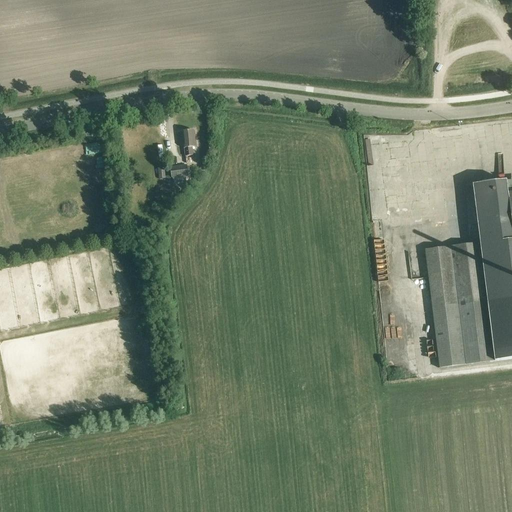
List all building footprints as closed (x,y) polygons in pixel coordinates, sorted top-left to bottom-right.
[(195,148),(193,131),(182,133),(185,157),(193,156),(192,148),(195,148)] [(502,175),(498,164),(490,167),(494,177),(502,175)] [(170,168),(172,179),(188,177),(187,166),(170,168)] [(473,186),(480,243),(424,250),(439,368),(511,359),(511,194),(508,195),(507,182),(473,186)] [(389,236),(388,209),(379,210),(381,237),(389,236)]
